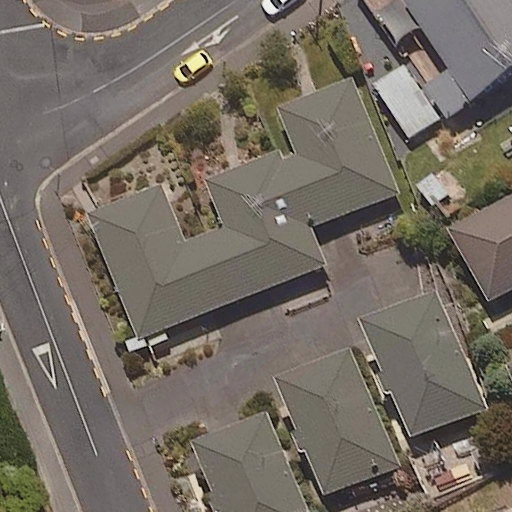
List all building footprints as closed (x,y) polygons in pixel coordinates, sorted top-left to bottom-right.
[(511,0),(374,0),(450,113),(511,71),(511,0)] [(443,121),(410,68),(379,88),(413,140),(443,121)] [(192,241),(169,183),(93,214),(145,341),(331,265),(315,226),(405,189),(360,80),(282,113),(296,147),(212,181),(230,226),(192,241)] [(489,303),(511,290),(511,197),(450,231),(489,303)] [(411,438),(484,407),(437,293),(364,323),(411,438)] [(324,497),(399,465),(349,351),(275,384),(324,497)] [(219,511),(307,511),(267,414),(191,446),(219,511)]
